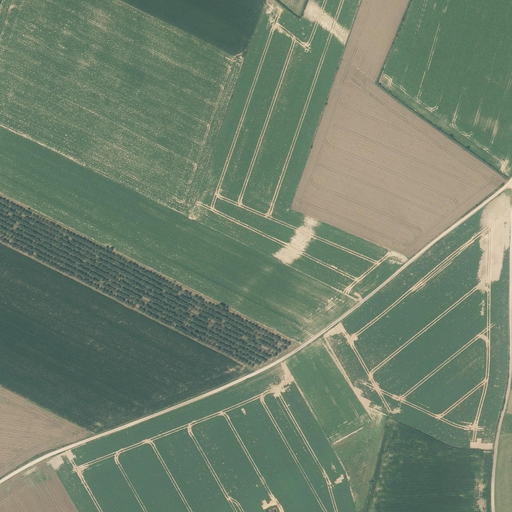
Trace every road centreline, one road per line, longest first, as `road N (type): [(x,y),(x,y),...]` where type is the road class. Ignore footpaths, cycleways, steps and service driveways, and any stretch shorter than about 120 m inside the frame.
road 1 (track): [(0,481),(289,355),(511,179)]
road 2 (track): [(511,242),(509,382),(492,511)]
